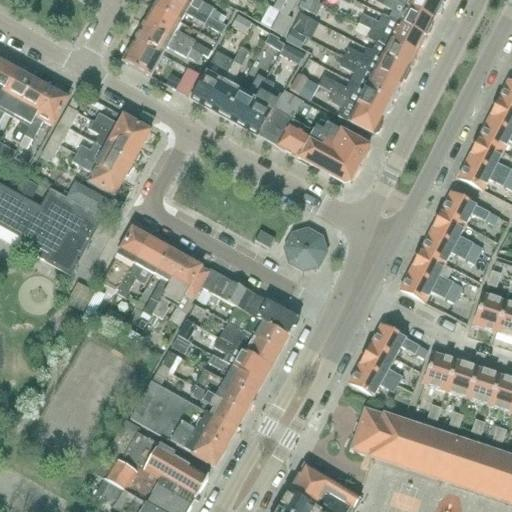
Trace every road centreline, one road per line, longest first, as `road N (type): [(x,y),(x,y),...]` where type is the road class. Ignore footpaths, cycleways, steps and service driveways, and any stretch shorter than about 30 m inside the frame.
road 1 (residential): [(178,127),(137,207),(342,315)]
road 2 (tertiary): [(389,240),(511,12)]
road 3 (residential): [(482,0),(364,226)]
road 4 (residential): [(364,226),(178,127)]
road 5 (residential): [(332,336),(299,372),(226,511)]
road 6 (tertiary): [(242,511),(320,383),(332,336)]
road 7 (residential): [(511,361),(445,340),(354,289)]
